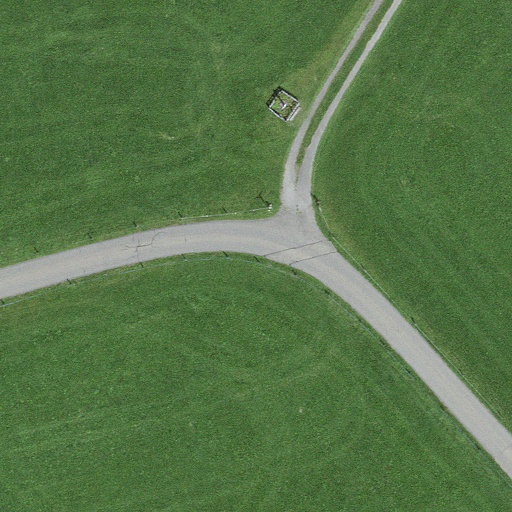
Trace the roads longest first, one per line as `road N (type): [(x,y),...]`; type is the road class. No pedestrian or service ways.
road 1 (unclassified): [(0,281),(157,235),(311,229),(511,454)]
road 2 (track): [(311,229),(290,178),(400,0)]
